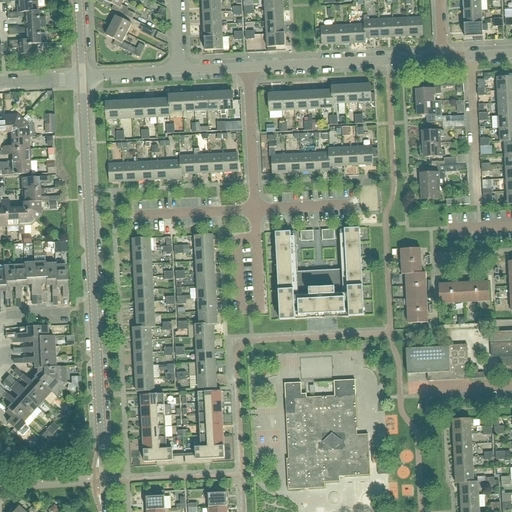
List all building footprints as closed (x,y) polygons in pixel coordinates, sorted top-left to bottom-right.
[(31,3),(30,0),(0,0),(0,4),(11,3),(11,2),(17,2),(18,13),(38,12),(37,2),(31,3)] [(112,9),(125,16),(133,20),(135,15),(127,11),(128,9),(122,6),(125,0),(104,0),(114,5),(112,9)] [(220,0),(217,0),(203,1),(203,13),(222,12),(220,0)] [(264,0),(265,10),(284,9),(283,0),(264,0)] [(482,11),(481,0),(462,0),(464,12),(482,11)] [(284,9),(265,10),(266,23),(284,22),(284,9)] [(482,11),(464,12),(464,25),(482,24),(482,11)] [(25,29),(38,28),(39,28),(45,28),(45,18),(38,18),(38,12),(18,13),(7,14),(8,20),(18,19),(18,18),(25,18),(25,29)] [(204,26),(222,25),(222,12),(203,13),(204,26)] [(380,39),(379,20),(367,21),(367,15),(364,15),(364,25),(365,25),(365,39),(366,39),(380,39)] [(111,26),(128,34),(132,26),(142,31),(145,26),(133,20),(125,16),(123,20),(116,16),(111,26)] [(407,19),(408,37),(423,36),(422,18),(407,19)] [(393,20),(394,38),(408,37),(407,19),(393,20)] [(394,38),(393,20),(379,20),(380,39),(394,38)] [(266,23),(267,35),(285,34),(284,22),(266,23)] [(483,41),(482,24),(464,25),(465,38),(474,38),(474,42),(483,41)] [(222,25),(204,26),(205,39),(223,38),(222,25)] [(365,25),(364,25),(350,26),(351,44),(366,43),(366,39),(365,39),(365,25)] [(128,34),(111,26),(106,36),(116,40),(114,45),(139,57),(145,47),(140,44),(137,50),(123,43),(128,34)] [(351,44),(350,26),(336,27),(337,45),(351,44)] [(337,45),(336,27),(321,28),(321,30),(316,30),(316,39),(322,39),(322,46),(337,45)] [(29,41),(30,45),(36,45),(46,44),(45,34),(39,35),(39,28),(38,28),(25,29),(8,30),(9,36),(19,35),(19,34),(25,34),(26,41),(29,41)] [(286,47),(285,34),(267,35),(268,53),(277,52),(277,48),(286,47)] [(224,55),(223,38),(205,39),(205,52),(215,51),(215,55),(224,55)] [(36,45),(30,45),(29,41),(26,41),(9,42),(9,49),(19,49),(19,55),(37,54),(36,45)] [(511,77),(497,79),(498,92),(511,90),(511,77)] [(434,82),(434,90),(416,90),(417,104),(435,102),(435,95),(441,94),(441,88),(453,87),(453,81),(434,82)] [(371,85),(357,86),(358,104),(376,103),(375,94),(371,94),(371,85)] [(346,104),(345,86),(332,87),(332,91),(333,105),(346,104)] [(358,104),(357,86),(345,86),(346,104),(358,104)] [(511,90),(498,92),(498,104),(511,103),(511,90)] [(334,109),(333,105),(332,91),(320,92),(320,110),(334,109)] [(233,92),(220,93),(221,111),(234,110),(233,92)] [(295,111),(308,111),(307,92),(294,93),(295,111)] [(308,111),(320,110),(320,92),(307,92),(308,111)] [(196,112),(208,112),(207,93),(195,94),(196,112)] [(208,112),(221,111),(220,93),(207,93),(208,112)] [(283,112),(295,111),(294,93),(282,94),(283,112)] [(183,113),(196,112),(195,94),(182,95),(183,113)] [(283,112),(282,94),(269,94),(270,113),(283,112)] [(171,114),(183,113),(182,95),(169,95),(169,100),(170,114),(171,114)] [(145,119),(158,118),(157,100),(144,101),(145,119)] [(169,100),(157,100),(158,118),(171,118),(171,114),(170,114),(169,100)] [(132,120),(145,119),(144,101),(131,102),(132,120)] [(106,103),(107,121),(120,120),(119,102),(106,103)] [(120,120),(132,120),(131,102),(119,102),(120,120)] [(435,102),(417,104),(418,116),(435,116),(436,123),(443,123),(455,123),(455,117),(443,117),(439,109),(435,110),(435,102)] [(511,103),(498,104),(499,117),(511,116),(511,103)] [(4,116),(5,134),(11,133),(23,120),(17,115),(4,116)] [(511,116),(499,117),(500,129),(511,128),(511,116)] [(23,120),(11,133),(11,139),(29,138),(29,137),(34,137),(33,125),(28,125),(23,120)] [(185,120),(175,121),(176,132),(185,132),(185,120)] [(321,131),(321,121),(313,121),(313,131),(321,131)] [(44,133),(54,133),(54,124),(44,124),(44,133)] [(511,141),(511,128),(500,129),(500,142),(504,142),(511,141)] [(445,131),(440,132),(440,131),(423,132),(423,145),(441,144),(441,138),(445,137),(445,131)] [(29,138),(11,139),(11,147),(2,147),(3,151),(29,150),(29,138)] [(441,144),(423,145),(424,158),(446,157),(446,151),(442,151),(441,144)] [(379,158),(379,156),(378,149),(373,149),(372,147),(358,148),(359,166),(373,165),(373,158),(379,158)] [(195,156),(196,174),(210,174),(209,155),(198,156),(198,153),(200,153),(200,148),(194,149),(194,156),(195,156)] [(344,167),(343,148),(329,149),(329,153),(330,167),(344,167)] [(358,148),(343,148),(344,167),(359,166),(358,148)] [(12,163),(30,162),(29,150),(3,151),(3,156),(11,155),(12,163)] [(273,175),(287,174),(287,156),(276,156),(275,150),(269,150),(270,157),(272,157),(273,175)] [(331,172),(330,167),(329,153),(315,154),(316,172),(331,172)] [(238,154),(223,155),(224,173),(239,172),(238,154)] [(301,155),(302,173),(316,172),(315,154),(301,155)] [(224,173),(223,155),(209,155),(210,174),(224,173)] [(287,156),(287,174),(302,173),(301,155),(287,156)] [(195,156),(194,156),(180,157),(180,161),(181,161),(181,175),(182,175),(196,174),(195,156)] [(181,161),(180,161),(166,162),(167,180),(182,179),(182,175),(181,175),(181,161)] [(12,163),(10,163),(10,171),(2,171),(2,176),(31,174),(30,162),(12,163)] [(153,181),(167,180),(166,162),(152,163),(153,181)] [(125,182),(139,182),(138,163),(124,164),(125,182)] [(153,181),(152,163),(138,163),(139,182),(153,181)] [(109,165),(110,183),(125,182),(124,164),(109,165)] [(438,165),(439,173),(421,174),(421,187),(439,186),(439,185),(446,185),(445,173),(458,172),(457,164),(445,165),(438,165)] [(40,190),(40,188),(39,182),(48,182),(48,177),(21,179),(22,191),(40,190)] [(440,199),(439,186),(421,187),(422,200),(440,199)] [(22,191),(22,203),(40,202),(49,202),(49,197),(44,197),(43,188),(40,188),(40,190),(22,191)] [(483,194),(484,197),(484,206),(495,205),(495,196),(493,197),(492,193),(483,194)] [(18,227),(17,209),(9,209),(9,200),(5,201),(6,227),(18,227)] [(22,203),(23,208),(36,221),(41,215),(40,202),(22,203)] [(23,208),(17,209),(18,227),(18,234),(24,234),(24,226),(31,226),(36,221),(23,208)] [(280,321),(307,319),(336,318),(364,316),(360,229),(344,229),(344,234),(340,234),(341,270),(298,272),(296,237),(291,237),(291,232),(275,233),(280,321)] [(334,230),(322,231),(322,241),(335,240),(334,230)] [(313,231),(301,232),(301,242),(314,241),(313,231)] [(213,236),(195,237),(196,250),(214,249),(213,236)] [(133,240),(134,253),(152,252),(151,239),(133,240)] [(67,249),(66,240),(56,242),(57,251),(67,249)] [(55,252),(55,241),(45,241),(46,253),(55,252)] [(196,250),(196,262),(215,261),(214,249),(196,250)] [(401,250),(402,262),(422,261),(421,249),(401,250)] [(134,265),(152,264),(152,252),(134,253),(134,265)] [(196,262),(197,275),(215,274),(215,261),(196,262)] [(422,273),(422,261),(402,262),(402,275),(406,275),(422,274),(422,273)] [(25,285),(31,285),(31,296),(36,295),(34,263),(24,264),(24,266),(25,285)] [(34,263),(36,295),(40,295),(40,284),(45,284),(46,284),(45,265),(45,263),(34,263)] [(46,284),(45,284),(45,286),(51,286),(52,297),(57,296),(56,288),(55,266),(55,264),(45,265),(46,284)] [(134,265),(135,278),(153,277),(152,264),(134,265)] [(5,292),(5,299),(10,299),(9,288),(15,288),(14,266),(3,267),(3,271),(4,271),(5,292)] [(15,288),(15,299),(20,298),(19,287),(26,287),(25,285),(24,266),(14,266),(15,288)] [(56,288),(62,287),(62,298),(67,298),(66,266),(55,266),(56,288)] [(426,273),(422,273),(422,274),(406,275),(407,287),(426,286),(426,273)] [(197,275),(198,287),(216,286),(215,274),(197,275)] [(135,278),(136,291),(154,290),(153,277),(135,278)] [(477,283),(478,303),(490,302),(489,282),(477,283)] [(465,303),(478,303),(477,283),(464,284),(465,303)] [(440,304),(453,304),(452,284),(439,285),(440,304)] [(465,303),(464,284),(452,284),(453,304),(465,303)] [(216,286),(198,287),(198,300),(217,299),(216,286)] [(427,298),(426,286),(407,287),(407,299),(427,298)] [(154,302),(154,290),(136,291),(136,303),(154,302)] [(428,311),(427,298),(407,299),(408,312),(428,311)] [(198,300),(199,313),(217,312),(217,299),(198,300)] [(136,303),(137,316),(155,315),(154,302),(136,303)] [(428,323),(428,311),(408,312),(408,324),(428,323)] [(218,325),(217,312),(199,313),(200,325),(214,325),(218,325)] [(156,328),(155,315),(137,316),(137,328),(138,329),(152,328),(156,328)] [(214,337),(214,325),(200,325),(195,325),(196,338),(214,337)] [(48,338),(48,337),(47,327),(26,328),(26,334),(15,335),(16,340),(22,339),(48,338)] [(152,341),(152,328),(138,329),(137,328),(133,328),(134,342),(152,341)] [(511,331),(491,333),(492,357),(500,357),(501,374),(502,374),(502,371),(511,370),(511,331)] [(33,343),(33,348),(33,349),(54,348),(54,337),(48,337),(48,338),(22,339),(22,343),(33,343)] [(196,338),(197,351),(215,350),(214,337),(196,338)] [(135,354),(153,353),(152,341),(134,342),(135,354)] [(427,374),(428,382),(469,380),(468,345),(449,346),(449,348),(407,350),(406,350),(407,375),(408,375),(427,374)] [(55,358),(54,348),(33,349),(33,348),(22,349),(22,354),(33,353),(34,359),(55,358)] [(215,350),(197,351),(197,363),(216,363),(215,350)] [(135,354),(135,367),(154,366),(153,353),(135,354)] [(34,359),(23,359),(23,364),(34,363),(34,369),(58,368),(55,368),(55,358),(34,359)] [(197,363),(198,376),(216,375),(216,363),(197,363)] [(168,373),(175,373),(174,364),(159,365),(160,371),(168,370),(168,373)] [(135,367),(136,379),(154,378),(154,366),(135,367)] [(477,366),(471,367),(472,379),(484,378),(484,373),(478,373),(477,366)] [(59,382),(58,368),(34,369),(37,369),(37,374),(59,382)] [(37,374),(34,378),(50,392),(51,392),(54,395),(65,383),(59,382),(37,374)] [(50,392),(34,378),(34,379),(31,383),(23,375),(20,379),(28,386),(44,400),(50,392)] [(217,388),(216,375),(198,376),(199,389),(217,388)] [(155,392),(154,378),(136,379),(137,392),(155,392)] [(324,483),(339,482),(339,477),(370,475),(368,435),(358,435),(355,380),(334,381),(335,397),(302,398),(301,383),(285,384),(288,459),(286,459),(287,475),(288,490),(325,488),(324,483)] [(16,383),(13,386),(37,408),(44,400),(28,386),(24,390),(16,383)] [(37,408),(13,386),(10,390),(18,397),(14,401),(30,415),(37,408)] [(199,404),(222,403),(221,391),(198,393),(199,404)] [(7,409),(9,410),(24,424),(25,424),(23,423),(30,415),(14,401),(6,394),(3,397),(11,405),(7,409)] [(164,394),(141,395),(142,407),(165,406),(164,394)] [(199,415),(222,413),(222,403),(199,404),(199,415)] [(165,406),(142,407),(142,417),(165,416),(165,406)] [(24,424),(9,410),(7,409),(8,410),(6,414),(11,418),(7,423),(21,436),(23,435),(29,430),(29,428),(24,424)] [(222,413),(199,415),(200,425),(223,424),(222,413)] [(166,425),(174,425),(173,415),(165,416),(166,425)] [(165,416),(142,417),(143,428),(166,427),(165,416)] [(471,419),(453,420),(453,433),(472,432),(471,419)] [(223,424),(200,425),(200,436),(224,435),(223,424)] [(166,427),(143,428),(143,439),(167,438),(166,427)] [(472,432),(453,433),(454,446),(472,445),(472,432)] [(225,459),(224,435),(200,436),(201,447),(195,448),(196,457),(186,457),(186,465),(212,464),(212,459),(225,459)] [(167,438),(143,439),(145,463),(158,462),(158,466),(183,465),(183,458),(173,458),(173,449),(167,449),(167,438)] [(472,445),(454,446),(455,458),(473,457),(472,445)] [(387,463),(387,451),(377,452),(378,475),(388,475),(387,463)] [(473,457),(455,458),(455,471),(473,470),(473,457)] [(473,470),(455,471),(456,484),(460,484),(474,483),(473,470)] [(460,484),(461,496),(479,495),(478,482),(474,483),(460,484)] [(217,489),(208,490),(209,507),(227,506),(227,493),(217,494),(217,489)] [(156,497),(155,497),(146,497),(147,510),(165,509),(164,492),(155,493),(156,497)] [(479,495),(461,496),(461,509),(480,508),(479,495)] [(177,509),(186,508),(185,497),(180,498),(180,505),(177,505),(177,509)]
